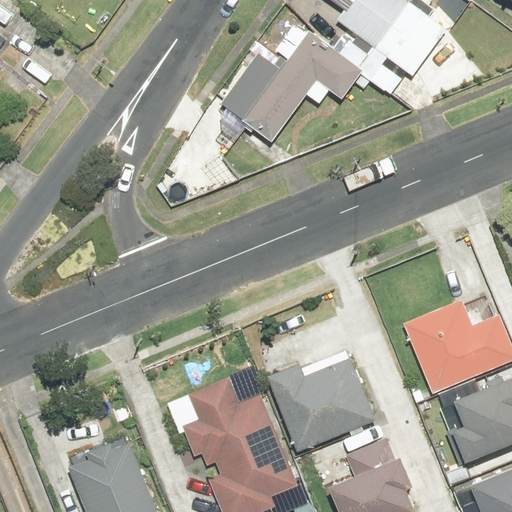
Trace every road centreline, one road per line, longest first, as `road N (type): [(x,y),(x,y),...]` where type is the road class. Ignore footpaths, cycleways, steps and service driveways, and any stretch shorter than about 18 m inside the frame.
road 1 (residential): [(165,286),(511,145)]
road 2 (residential): [(0,265),(60,180),(153,74)]
road 3 (residential): [(153,74),(124,152),(122,190),(139,245),(165,286)]
road 4 (residential): [(0,351),(165,286)]
